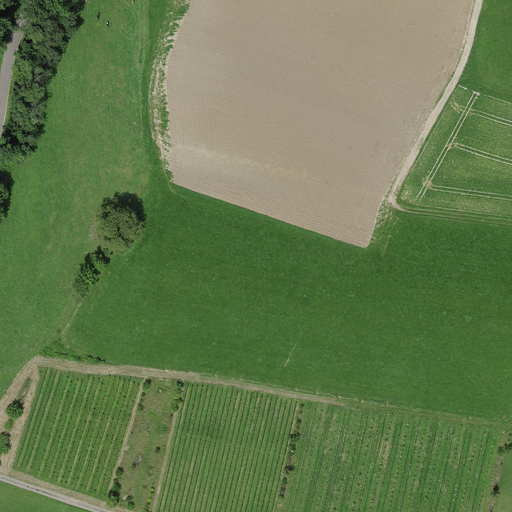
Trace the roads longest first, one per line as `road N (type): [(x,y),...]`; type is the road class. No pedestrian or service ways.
road 1 (track): [(480,0),(452,86),(395,197),(408,210),(511,224)]
road 2 (unclassified): [(0,120),(27,0)]
